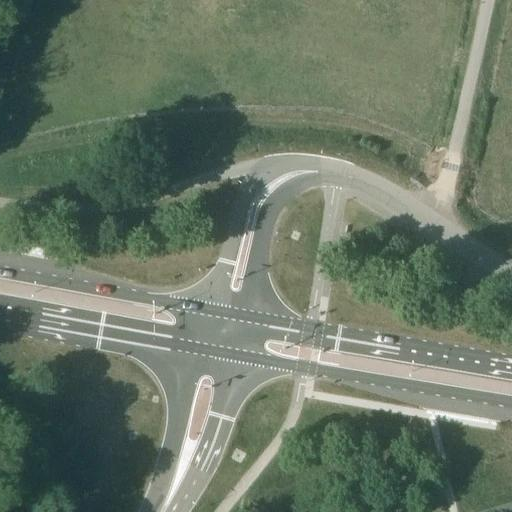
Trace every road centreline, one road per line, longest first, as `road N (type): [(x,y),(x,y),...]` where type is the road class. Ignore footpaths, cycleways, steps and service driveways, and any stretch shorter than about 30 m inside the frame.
road 1 (primary): [(244,358),(511,402)]
road 2 (primary): [(511,367),(251,326)]
road 3 (unclassified): [(345,177),(301,161),(267,176),(253,192),(203,316)]
road 4 (unclassified): [(438,228),(489,0)]
road 5 (primary): [(203,316),(0,271)]
road 6 (unclassified): [(251,326),(277,204),(293,188),(345,177)]
road 7 (primary): [(0,312),(194,347)]
road 8 (tertiary): [(194,347),(154,511)]
road 9 (tertiary): [(180,511),(244,358)]
